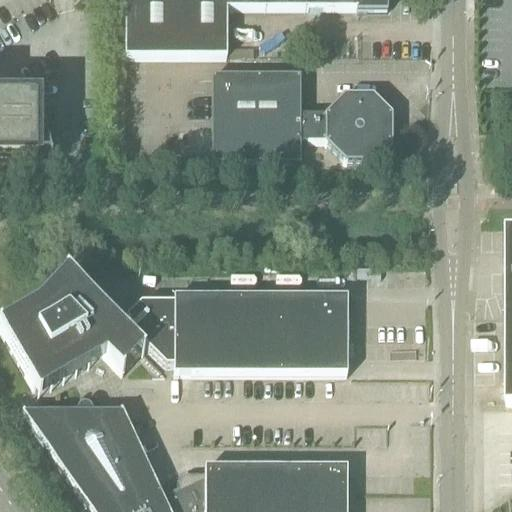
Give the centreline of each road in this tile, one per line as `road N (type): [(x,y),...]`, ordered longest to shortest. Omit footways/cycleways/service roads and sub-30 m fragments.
road 1 (unclassified): [(450,511),(454,0)]
road 2 (unknown): [(346,459),(402,454),(405,415),(451,416)]
road 3 (unknown): [(76,22),(79,153)]
